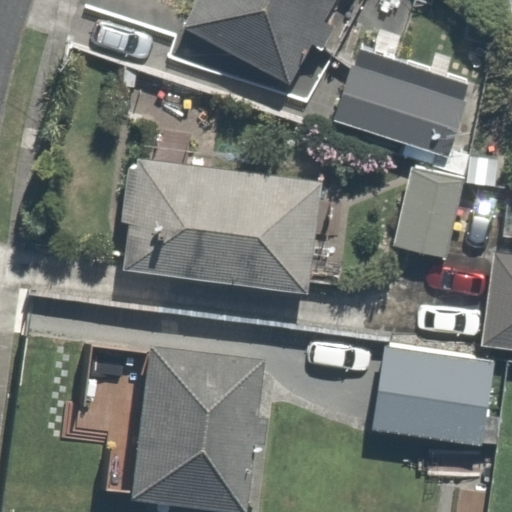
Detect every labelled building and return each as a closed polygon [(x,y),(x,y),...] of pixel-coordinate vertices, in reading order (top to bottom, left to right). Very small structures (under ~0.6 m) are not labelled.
[(321,0),(185,0),(174,21),(279,78),(321,0)] [(459,87),(343,44),(322,102),(438,145),(459,87)] [(145,121),(143,144),(129,143),(122,255),(311,268),(318,156),(213,148),(212,97),(117,63),(113,119),(145,121)] [(455,162),(401,155),(388,240),(443,248),(455,162)] [(511,237),(493,235),(483,331),(511,334),(511,237)] [(503,344),(379,329),(367,423),(491,439),(503,344)] [(254,352),(138,340),(122,491),(238,503),(254,352)]
